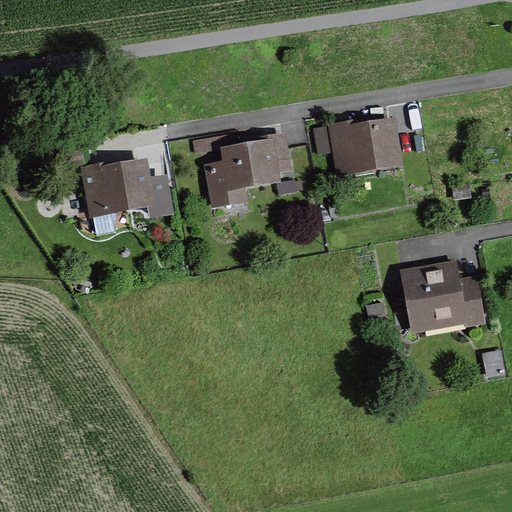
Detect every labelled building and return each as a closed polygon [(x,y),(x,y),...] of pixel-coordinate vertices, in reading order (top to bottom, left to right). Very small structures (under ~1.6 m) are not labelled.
[(399,123),(332,131),(337,176),(404,168),(399,123)] [(230,138),(194,145),(196,155),(232,148),(230,138)] [(227,165),(207,168),(214,212),(252,206),(249,192),(286,187),(279,143),(225,151),(227,165)] [(86,162),(82,150),(67,154),(71,166),(86,162)] [(107,166),(82,170),(91,222),(152,212),(154,222),(176,218),(169,179),(155,181),(152,164),(108,171),(107,166)] [(460,258),(397,271),(412,341),(491,325),(483,284),(466,288),(460,258)] [(489,377),(504,374),(499,351),(485,354),(489,377)]
